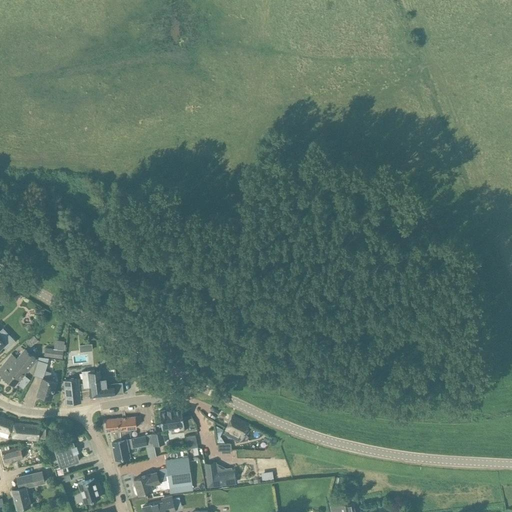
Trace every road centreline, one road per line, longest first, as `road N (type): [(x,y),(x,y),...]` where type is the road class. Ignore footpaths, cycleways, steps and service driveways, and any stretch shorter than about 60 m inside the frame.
road 1 (tertiary): [(240,406),(359,449),(511,465)]
road 2 (tertiary): [(194,382),(0,270)]
